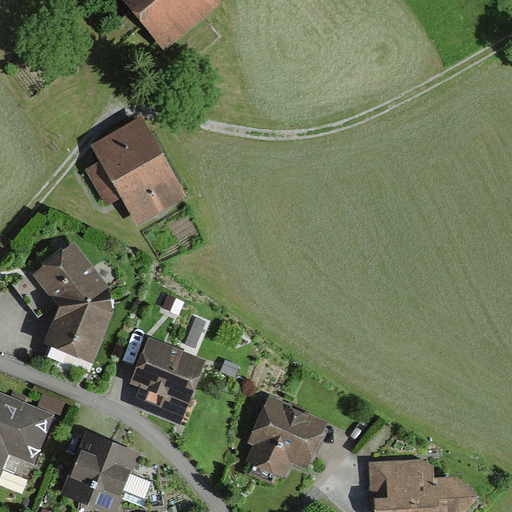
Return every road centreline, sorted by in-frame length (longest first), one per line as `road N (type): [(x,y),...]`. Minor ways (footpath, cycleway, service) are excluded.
road 1 (track): [(0,243),(99,128),(126,111),(236,132),(305,134),(370,114),(511,38)]
road 2 (residential): [(0,363),(123,414),(220,511)]
